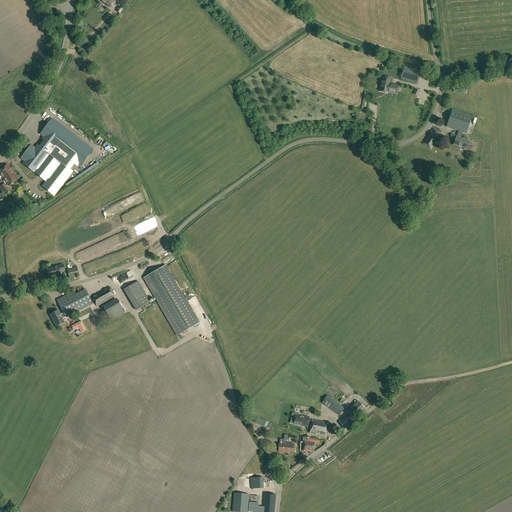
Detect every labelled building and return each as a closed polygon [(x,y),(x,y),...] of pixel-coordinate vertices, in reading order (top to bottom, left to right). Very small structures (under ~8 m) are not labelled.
[(114,0),(113,0),(100,0),(111,8),(116,2),(114,0)] [(418,83),(421,71),(404,66),(401,79),(418,83)] [(383,77),(380,91),(386,93),(386,91),(397,93),(398,86),(390,84),(391,79),(390,79),(391,77),(384,76),(383,77)] [(466,93),(467,85),(455,84),(454,92),(466,93)] [(418,114),(426,117),(429,108),(412,102),(411,107),(420,110),(418,114)] [(394,121),(414,129),(419,116),(400,108),(398,112),(394,121)] [(453,109),(447,127),(463,132),(466,133),(472,116),(453,109)] [(33,146),(22,160),(36,170),(34,172),(46,181),(42,187),(54,196),(73,172),(70,170),(74,164),(77,167),(79,164),(81,166),(93,150),(53,119),(41,135),(43,136),(41,139),(44,141),(40,146),(37,144),(35,147),(33,146)] [(431,149),(442,133),(434,128),(423,144),(431,149)] [(463,132),(459,131),(457,137),(457,136),(454,145),(465,148),(465,149),(470,151),(472,146),(467,144),(468,140),(461,138),(463,132)] [(19,179),(8,165),(0,170),(0,173),(9,186),(19,179)] [(5,183),(0,187),(4,192),(9,189),(5,183)] [(118,260),(129,255),(128,253),(129,252),(127,248),(119,251),(120,253),(116,255),(118,260)] [(52,268),(47,270),(49,277),(55,276),(55,277),(61,275),(60,272),(65,270),(63,265),(52,268)] [(200,323),(167,265),(144,278),(178,335),(200,323)] [(79,276),(77,267),(68,269),(70,278),(79,276)] [(136,310),(150,302),(138,281),(124,289),(136,310)] [(97,307),(115,296),(110,287),(92,298),(97,307)] [(74,291),(57,300),(66,317),(67,317),(93,304),(85,289),(76,294),(74,291)] [(103,306),(105,310),(101,312),(104,317),(107,315),(112,321),(126,313),(116,298),(103,306)] [(50,314),(56,326),(64,322),(63,319),(66,317),(64,313),(60,315),(58,310),(50,314)] [(90,311),(82,316),(85,321),(93,316),(90,311)] [(86,330),(81,321),(71,326),(74,330),(78,328),(81,332),(86,330)] [(339,415),(345,408),(327,396),(322,403),(339,415)] [(358,401),(347,412),(354,419),(365,408),(358,401)] [(345,428),(352,421),(346,414),(338,422),(345,428)] [(326,435),(328,422),(312,419),(312,420),(309,420),(310,417),(300,415),(300,416),(296,415),(294,423),(302,425),(308,426),(308,424),(311,424),(310,433),(316,434),(316,433),(326,435)] [(255,423),(269,429),(272,423),(257,417),(255,423)] [(304,451),(314,452),(315,439),(308,438),(308,441),(305,441),(304,451)] [(294,452),(294,444),(285,443),(285,444),(279,444),(279,451),(280,451),(280,452),(286,453),(286,452),(294,452)] [(252,489),(270,488),(269,477),(251,478),(252,489)] [(240,511),(247,511),(249,495),(234,493),(233,511),(240,511)] [(274,511),(276,495),(265,493),(264,507),(263,507),(263,508),(259,508),(259,502),(250,501),(250,511),(256,511),(274,511)]
